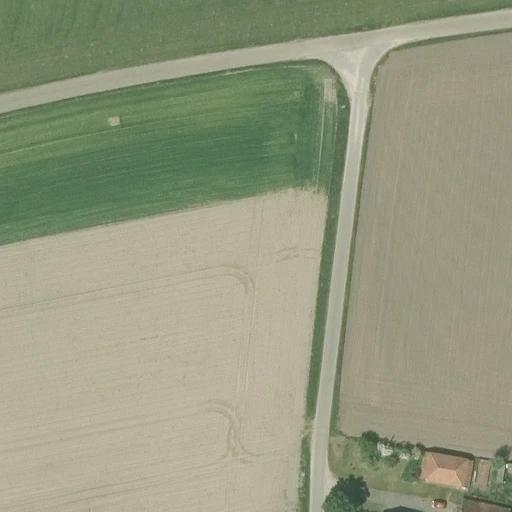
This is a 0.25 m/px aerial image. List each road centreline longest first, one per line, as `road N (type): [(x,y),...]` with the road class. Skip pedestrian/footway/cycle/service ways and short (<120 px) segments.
road 1 (unclassified): [(316,511),(360,43)]
road 2 (unclassified): [(0,106),(169,70),(360,43)]
road 3 (unclassified): [(360,43),(511,20)]
